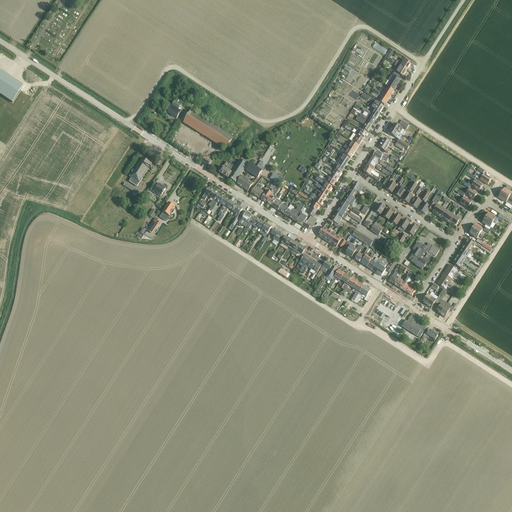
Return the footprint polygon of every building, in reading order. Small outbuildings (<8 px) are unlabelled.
[(396,63),(400,66),(407,70),(411,64),(405,60),(401,65),(400,65),(401,63),(397,61),(396,63)] [(400,66),(396,63),(394,66),(399,69),(397,73),(403,77),(407,70),(400,66)] [(0,94),(12,103),(23,86),(0,70),(0,94)] [(388,87),(394,91),(394,90),(395,90),(398,87),(397,86),(400,80),(398,79),(400,76),(394,73),(393,75),(394,76),(390,83),(388,81),(385,85),(388,87)] [(394,91),(388,87),(386,85),(385,87),(387,89),(384,93),(383,92),(377,101),(385,106),(394,91)] [(21,94),(24,96),(23,97),(27,99),(30,93),(23,89),(21,94)] [(376,98),(380,93),(374,89),(371,95),(376,98)] [(181,106),(177,103),(179,101),(176,99),(167,113),(177,119),(181,112),(178,110),(179,109),(180,109),(181,108),(181,106)] [(372,108),(373,109),(380,113),(384,107),(376,102),(372,108)] [(368,115),(376,120),(380,113),(373,109),(371,113),(364,108),(362,111),(364,112),(368,115)] [(225,151),(233,139),(191,112),(183,123),(225,151)] [(361,115),(359,118),(365,122),(372,126),(376,120),(368,115),(364,112),(362,116),(361,115)] [(368,132),(372,126),(365,122),(359,118),(357,117),(356,120),(365,126),(363,129),(368,132)] [(394,124),(391,129),(399,134),(402,129),(405,131),(407,129),(409,125),(402,121),(400,124),(401,125),(400,128),(394,124)] [(357,131),(355,135),(356,135),(356,136),(363,140),(367,133),(362,131),(360,129),(359,132),(357,131)] [(396,138),(399,134),(391,129),(388,133),(396,138)] [(352,142),(359,146),(363,140),(356,136),(352,142)] [(382,143),(388,147),(389,145),(392,147),(393,145),(384,139),(382,143)] [(399,140),(397,143),(404,148),(407,150),(409,147),(399,140)] [(346,145),(345,146),(355,152),(359,146),(352,142),(349,146),(346,145)] [(237,155),(243,145),(239,143),(232,153),(237,155)] [(386,150),(388,147),(382,143),(379,148),(388,154),(389,151),(386,150)] [(351,159),(355,152),(345,146),(344,148),(347,150),(346,152),(343,150),(341,153),(351,159)] [(376,152),(373,156),(380,161),(382,158),(388,162),(390,158),(386,155),(384,157),(376,152)] [(341,160),(338,165),(344,169),(350,160),(342,155),(340,157),(342,158),(341,160)] [(381,162),(380,161),(373,156),(370,161),(376,165),(378,162),(380,163),(380,164),(386,168),(387,165),(381,162)] [(202,162),(208,166),(211,162),(205,157),(202,162)] [(141,158),(129,177),(131,179),(129,182),(137,187),(149,168),(152,170),(153,169),(150,167),(152,165),(141,158)] [(247,166),(240,161),(236,167),(235,167),(235,168),(234,170),(233,170),(234,170),(232,173),(228,179),(236,184),(237,181),(238,181),(239,178),(241,175),(243,172),(247,166)] [(336,167),(335,169),(341,173),(344,169),(338,165),(332,161),(330,164),(336,167)] [(376,165),(370,161),(367,166),(373,170),(375,167),(377,168),(376,169),(381,172),(383,169),(381,168),(376,165)] [(219,173),(228,179),(232,173),(234,170),(233,170),(234,170),(235,168),(227,162),(219,173)] [(257,179),(262,171),(250,163),(245,171),(257,179)] [(326,170),(339,178),(341,173),(335,169),(334,171),(328,167),(326,170)] [(363,172),(376,180),(378,178),(379,175),(373,171),(366,167),(363,172)] [(331,176),(330,178),(336,182),(339,178),(326,170),(324,169),(323,171),(331,176)] [(467,172),(466,175),(469,177),(474,181),(476,178),(474,177),(471,174),(467,172)] [(477,172),(474,177),(476,178),(480,181),(488,185),(491,180),(484,175),(483,176),(477,172)] [(242,176),(236,184),(248,192),(253,184),(242,176)] [(336,182),(330,178),(328,177),(326,180),(320,176),(319,177),(323,180),(322,180),(333,187),(336,182)] [(325,186),(323,188),(330,192),(333,188),(317,178),(316,180),(325,186)] [(470,181),(468,184),(471,186),(471,187),(479,192),(480,189),(481,189),(482,187),(482,186),(483,186),(475,181),(474,183),(470,181)] [(397,186),(391,182),(386,189),(392,193),(397,186)] [(261,200),(267,204),(271,197),(274,193),(278,187),(279,185),(277,183),(271,191),(273,192),(272,194),(267,190),(261,200)] [(356,183),(352,189),(360,193),(362,190),(364,191),(364,192),(370,196),(372,193),(366,189),(360,185),(356,183)] [(414,183),(407,193),(403,200),(408,204),(413,196),(411,195),(417,185),(414,183)] [(143,195),(135,191),(125,184),(124,186),(134,193),(132,196),(135,197),(137,195),(141,197),(143,195)] [(155,191),(158,193),(157,195),(160,197),(166,189),(159,185),(158,186),(155,184),(150,191),(154,193),(155,191)] [(321,193),(327,197),(330,192),(323,188),(320,186),(318,189),(322,191),(321,193)] [(259,199),(263,192),(255,187),(251,193),(259,199)] [(278,187),(274,193),(271,197),(267,204),(272,207),(276,199),(275,199),(275,200),(273,199),(280,188),(278,187)] [(399,187),(394,195),(400,198),(405,191),(399,187)] [(210,198),(214,192),(214,191),(209,188),(202,198),(205,200),(207,197),(210,198)] [(352,189),(348,196),(352,198),(354,199),(358,193),(356,192),(352,189)] [(466,195),(473,200),(477,194),(470,189),(466,195)] [(511,200),(511,189),(510,192),(511,192),(511,193),(511,194),(504,189),(501,194),(509,198),(511,201),(511,200)] [(319,196),(318,198),(324,201),(327,197),(321,193),(315,190),(314,192),(319,196)] [(208,206),(211,208),(219,195),(214,192),(210,198),(213,200),(211,204),(210,204),(208,206)] [(424,196),(421,200),(425,203),(430,195),(426,193),(425,192),(423,195),(424,196)] [(321,206),(324,201),(318,198),(312,194),(310,198),(313,200),(314,199),(316,200),(315,202),(321,206)] [(509,198),(501,194),(498,198),(506,203),(509,198)] [(221,204),(224,198),(219,195),(211,208),(209,211),(211,212),(217,203),(220,205),(221,204)] [(352,198),(348,196),(344,202),(350,206),(350,205),(352,207),(356,201),(354,199),(352,198)] [(226,207),(230,201),(224,198),(221,204),(223,206),(219,213),(222,214),(226,207)] [(416,198),(411,205),(417,209),(422,202),(416,198)] [(460,204),(468,208),(472,203),(464,198),(460,204)] [(272,207),(278,211),(282,204),(283,203),(277,200),(272,207)] [(232,211),(236,205),(230,201),(226,207),(222,214),(224,216),(229,209),(232,211)] [(361,213),(352,207),(350,205),(350,206),(344,202),(341,207),(346,211),(348,208),(359,216),(361,213)] [(424,203),(419,211),(425,215),(429,209),(431,211),(435,205),(432,202),(429,207),(424,203)] [(174,213),(174,211),(173,210),(175,208),(168,203),(163,212),(164,213),(160,218),(164,220),(167,215),(169,216),(170,214),(171,215),(173,214),(174,213)] [(287,210),(284,215),(296,223),(301,215),(303,213),(301,212),(305,206),(301,203),(296,211),(294,210),(293,210),(291,212),(287,210)] [(311,208),(310,211),(315,215),(320,207),(313,203),(312,205),(310,204),(308,206),(311,208)] [(278,211),(284,215),(287,210),(288,209),(282,204),(278,211)] [(375,211),(381,215),(385,208),(380,204),(375,211)] [(243,210),(236,205),(232,211),(237,214),(235,217),(237,218),(243,210)] [(437,216),(442,208),(437,205),(432,213),(437,216)] [(341,207),(336,214),(342,218),(344,219),(345,220),(348,216),(360,224),(361,221),(351,214),(350,215),(346,212),(346,211),(341,207)] [(442,208),(437,216),(441,219),(447,211),(442,208)] [(383,217),(389,221),(394,213),(388,209),(383,217)] [(447,211),(441,219),(446,222),(451,214),(447,211)] [(246,227),(248,224),(253,216),(246,212),(242,220),(245,222),(242,226),(245,228),(246,227)] [(341,220),(342,218),(336,214),(332,221),(339,225),(340,224),(339,224),(339,222),(341,223),(342,221),(341,220)] [(451,214),(446,222),(451,225),(456,217),(451,214)] [(497,219),(496,219),(488,214),(485,218),(493,223),(495,225),(498,220),(502,223),(504,220),(498,217),(497,219)] [(317,220),(313,218),(311,217),(311,218),(308,216),(307,218),(301,215),(296,223),(308,230),(310,227),(312,228),(317,220)] [(391,222),(397,226),(402,218),(396,215),(391,222)] [(254,229),(259,220),(253,216),(248,224),(246,227),(249,229),(251,225),(255,227),(254,229)] [(456,217),(451,225),(455,228),(460,220),(456,217)] [(493,223),(485,218),(483,223),(490,228),(493,223)] [(155,219),(148,230),(154,233),(161,222),(159,221),(155,219)] [(257,228),(262,230),(266,224),(259,220),(254,229),(256,230),(257,228)] [(399,227),(400,228),(398,230),(403,233),(405,231),(410,224),(404,220),(399,227)] [(266,224),(262,230),(262,231),(262,230),(265,232),(264,234),(267,236),(272,228),(266,224)] [(413,236),(418,229),(412,225),(407,233),(413,236)] [(472,230),(480,234),(483,230),(475,225),(472,230)] [(379,236),(382,231),(374,226),(371,231),(379,236)] [(318,236),(322,239),(328,231),(323,228),(319,234),(318,235),(318,236)] [(427,239),(429,236),(436,239),(437,236),(424,229),(421,235),(427,239)] [(279,242),(282,243),(285,237),(283,236),(283,235),(274,230),(271,234),(275,237),(273,239),(278,243),(279,242)] [(477,239),(480,234),(472,230),(469,234),(477,239)] [(332,234),(328,231),(322,239),(323,239),(323,240),(324,240),(327,242),(332,234)] [(329,243),(332,245),(337,237),(332,234),(327,242),(329,243)] [(261,242),(256,249),(259,251),(262,247),(264,244),(267,238),(266,237),(265,237),(262,242),(261,242)] [(282,243),(280,246),(285,249),(287,250),(288,248),(292,241),(286,237),(285,237),(282,243)] [(342,240),(337,237),(332,245),(333,246),(336,248),(342,240)] [(468,240),(465,245),(476,252),(478,253),(480,250),(478,249),(477,251),(473,248),(475,245),(468,240)] [(299,245),(292,241),(288,248),(293,250),(291,253),(293,255),(299,245)] [(416,248),(411,256),(409,260),(411,262),(410,262),(416,266),(415,266),(422,270),(426,264),(430,266),(434,259),(433,259),(434,257),(435,258),(439,251),(433,246),(432,247),(431,246),(431,245),(429,244),(427,247),(424,246),(419,243),(419,245),(417,245),(416,244),(415,247),(414,247),(416,248)] [(305,249),(299,245),(293,255),(295,256),(297,253),(301,256),(305,249)] [(354,255),(356,257),(359,253),(361,250),(358,248),(356,250),(353,249),(355,247),(352,245),(346,254),(352,258),(354,255)] [(462,250),(469,255),(471,252),(475,254),(476,252),(465,245),(462,250)] [(356,257),(355,260),(361,264),(366,256),(367,254),(370,250),(368,249),(365,252),(364,255),(363,254),(362,256),(359,253),(356,257)] [(462,250),(459,254),(470,261),(471,260),(467,258),(469,255),(462,250)] [(382,252),(379,257),(388,262),(391,257),(382,252)] [(361,264),(367,268),(371,261),(375,255),(373,253),(369,258),(366,256),(361,264)] [(459,254),(456,259),(463,264),(467,266),(469,263),(470,261),(459,254)] [(302,267),(304,269),(310,259),(304,255),(300,263),(304,265),(302,267)] [(371,261),(367,268),(372,271),(376,264),(379,260),(377,258),(375,261),(375,262),(374,263),(371,261)] [(310,259),(304,269),(302,272),(304,273),(307,267),(311,270),(316,262),(310,259)] [(461,267),(463,264),(456,259),(453,264),(464,271),(465,269),(461,267)] [(383,262),(379,260),(376,264),(372,271),(382,277),(386,270),(384,269),(385,268),(381,265),(383,262)] [(313,280),(315,276),(322,266),(316,262),(311,270),(310,272),(313,275),(311,279),(313,280)] [(332,266),(326,262),(322,268),(320,270),(316,277),(319,278),(323,272),(327,275),(329,272),(332,266)] [(386,271),(390,273),(396,264),(392,262),(386,271)] [(450,265),(447,270),(459,278),(462,273),(459,272),(458,274),(457,273),(458,271),(450,265)] [(332,280),(334,277),(339,271),(332,266),(329,272),(327,275),(324,278),(326,279),(327,277),(332,280)] [(459,278),(447,270),(443,275),(452,280),(453,278),(457,281),(459,278)] [(341,281),(341,280),(345,275),(339,271),(334,277),(332,280),(329,285),(332,286),(337,279),(341,281)] [(394,285),(398,278),(400,276),(395,272),(389,282),(394,285)] [(398,278),(394,285),(399,288),(402,290),(409,279),(409,278),(412,274),(409,273),(407,277),(406,277),(403,281),(398,278)] [(345,275),(341,280),(345,283),(342,289),(344,290),(347,284),(351,279),(345,275)] [(452,280),(443,275),(440,280),(452,288),(456,290),(457,288),(454,286),(454,285),(450,283),(452,280)] [(350,286),(354,289),(355,287),(356,285),(357,283),(351,279),(347,284),(344,290),(342,293),(344,295),(350,286)] [(402,290),(407,293),(411,286),(413,284),(412,283),(410,286),(408,284),(411,280),(409,279),(402,290)] [(452,288),(440,280),(437,285),(446,290),(447,288),(451,290),(452,288)] [(359,295),(360,293),(364,287),(357,283),(356,285),(355,287),(354,289),(356,291),(355,293),(356,294),(351,301),(354,303),(359,295)] [(411,286),(407,293),(412,297),(419,285),(416,284),(414,288),(411,286)] [(373,293),(371,291),(364,287),(360,293),(367,297),(364,301),(367,302),(370,297),(373,293)] [(428,295),(422,303),(427,306),(432,298),(428,295)] [(432,298),(427,306),(431,309),(435,303),(437,305),(441,300),(438,298),(436,300),(432,298)] [(441,300),(437,305),(440,306),(436,312),(440,315),(446,307),(442,304),(443,301),(441,300)] [(455,309),(452,307),(448,304),(446,307),(440,315),(445,318),(449,312),(451,314),(455,309)] [(427,327),(426,327),(417,321),(419,318),(412,314),(410,318),(410,317),(409,317),(410,318),(409,320),(408,319),(409,320),(407,322),(406,321),(402,327),(420,339),(424,332),(427,327)] [(435,340),(438,336),(430,330),(428,332),(426,331),(423,336),(424,336),(422,338),(425,340),(427,338),(428,339),(429,337),(435,340)]
